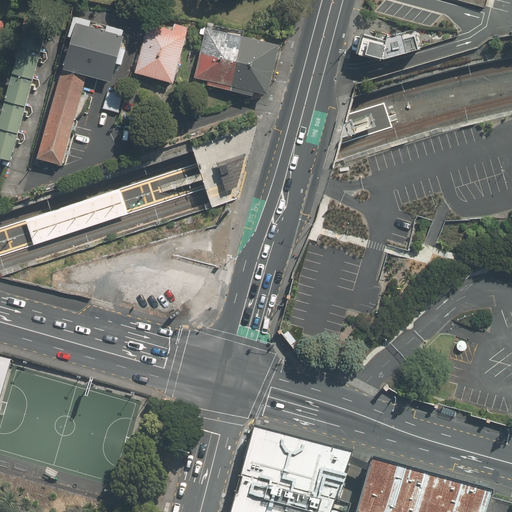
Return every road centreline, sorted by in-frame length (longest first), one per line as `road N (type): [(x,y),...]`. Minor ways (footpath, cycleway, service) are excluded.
road 1 (secondary): [(333,0),(225,379)]
road 2 (primary): [(225,379),(511,460)]
road 3 (primary): [(0,316),(225,379)]
road 4 (secondary): [(225,379),(194,511)]
